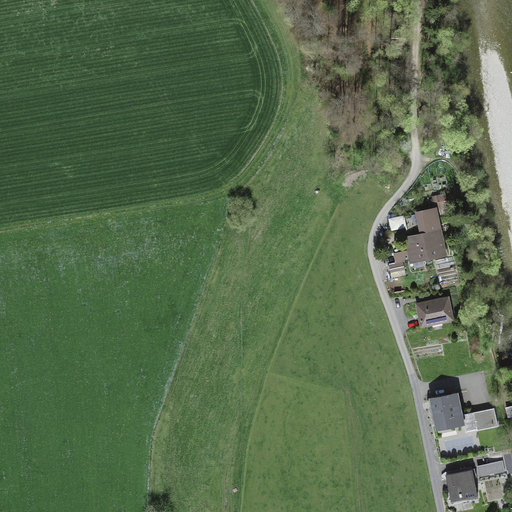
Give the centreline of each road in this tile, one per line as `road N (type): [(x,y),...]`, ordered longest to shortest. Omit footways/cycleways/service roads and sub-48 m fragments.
road 1 (residential): [(396,197),(378,225),(374,258),(416,393),(441,511)]
road 2 (track): [(414,0),(414,157)]
